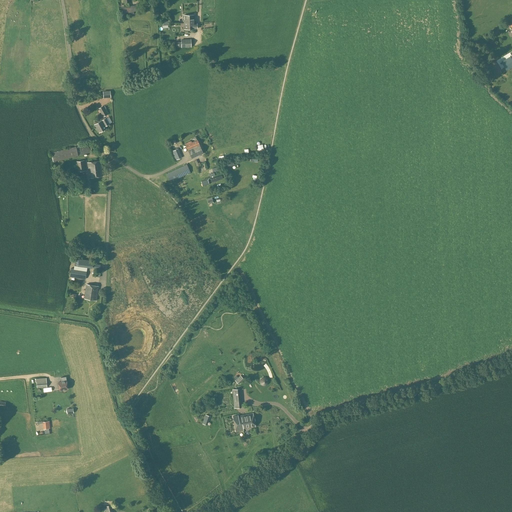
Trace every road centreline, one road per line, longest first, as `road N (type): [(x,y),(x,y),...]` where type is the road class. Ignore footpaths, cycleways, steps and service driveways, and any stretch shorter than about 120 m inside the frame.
road 1 (unclassified): [(212,511),(317,421),(511,357)]
road 2 (unclassified): [(99,321),(106,154)]
road 3 (unclassified): [(106,154),(76,105),(60,0)]
